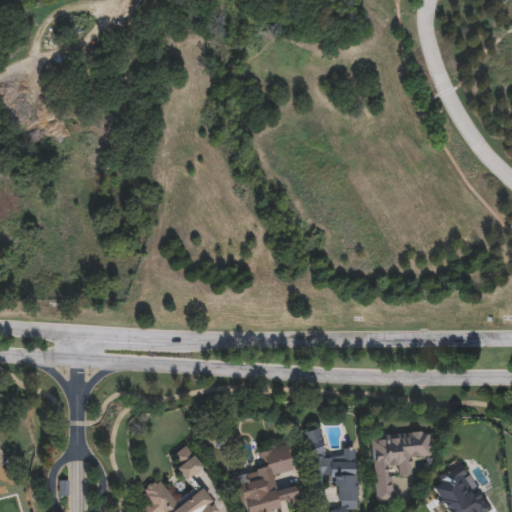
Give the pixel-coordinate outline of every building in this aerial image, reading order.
[(354,449),(357,510),(347,511),(328,511),(328,510),(336,510),(335,485),(309,486),(307,431),(322,430),(323,458),(341,457),(341,450),(354,449)] [(393,502),(374,504),(370,436),(429,432),(430,456),(411,457),(412,476),(392,477),(393,502)] [(293,472),(272,476),(275,491),(294,486),(297,497),(277,502),(279,511),(244,511),(236,476),(261,470),(257,452),(286,445),(293,472)] [(173,458),(184,450),(199,469),(185,481),(176,470),(180,466),(173,458)] [(483,511),(444,511),(432,489),(440,485),(436,477),(459,465),(474,492),(479,490),(489,509),(483,511)] [(176,507),(201,490),(216,511),(138,511),(147,506),(138,494),(158,481),(176,507)]
